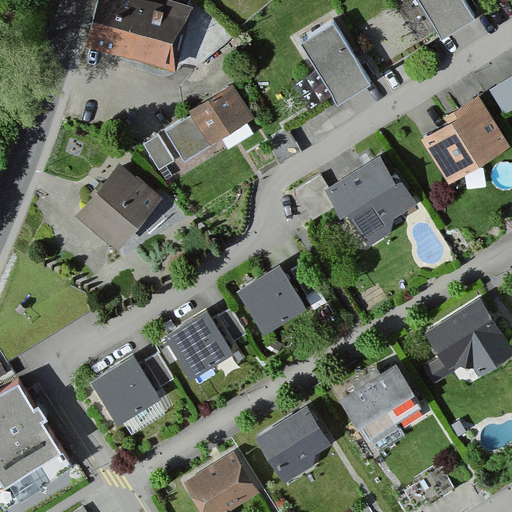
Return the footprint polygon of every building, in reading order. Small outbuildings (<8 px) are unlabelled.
[(168,0),(168,5),(148,0),(97,0),(86,46),(176,69),(192,6),(171,0),(168,0)] [(475,16),(464,0),(419,0),(442,36),(475,16)] [(369,81),(332,22),(301,42),(338,101),(369,81)] [(503,114),(511,108),(511,76),(489,90),(503,114)] [(192,115),(164,132),(182,162),(252,120),(230,85),(189,110),(192,115)] [(461,116),(422,140),(448,182),(509,145),(478,95),(456,109),(461,116)] [(384,221),(411,205),(381,155),(332,185),(369,245),(390,231),(384,221)] [(160,196),(118,163),(78,215),(120,248),(160,196)] [(279,263),(238,288),(264,330),(305,305),(279,263)] [(303,263),(290,271),(305,294),(318,286),(303,263)] [(511,349),(481,298),(424,332),(439,358),(423,368),(433,384),(453,371),(448,363),(464,354),(477,374),(511,353),(511,349)] [(207,310),(165,335),(191,378),(233,352),(207,310)] [(228,310),(217,317),(233,343),(245,336),(228,310)] [(157,354),(144,362),(161,388),(173,381),(157,354)] [(133,356),(93,381),(120,423),(159,398),(133,356)] [(395,364),(342,396),(368,437),(420,405),(395,364)] [(32,409),(18,385),(0,395),(0,498),(6,508),(71,467),(41,419),(47,416),(40,404),(32,409)] [(306,405),(255,436),(284,483),(313,466),(306,456),(328,442),(306,405)] [(231,453),(186,481),(205,511),(223,511),(255,491),(231,453)]
